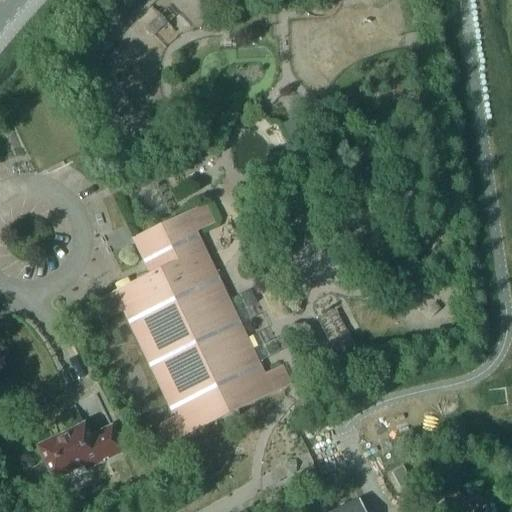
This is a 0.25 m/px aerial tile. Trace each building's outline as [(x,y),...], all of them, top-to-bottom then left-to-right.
[(172,22),(180,32),(189,24),(173,4),(144,27),(152,37),(172,22)] [(392,72),(387,91),(401,95),(406,75),(392,72)] [(155,424),(163,443),(295,387),(285,363),(264,372),(203,228),(216,223),(208,203),(133,235),(149,275),(101,295),(107,310),(123,303),(171,418),(155,424)] [(376,293),(367,299),(370,304),(376,306),(382,302),(376,293)] [(90,437),(74,405),(73,406),(82,425),(37,447),(53,480),(98,458),(101,463),(123,452),(96,394),(95,395),(110,427),(90,437)] [(390,473),(398,489),(410,483),(402,467),(390,473)]
